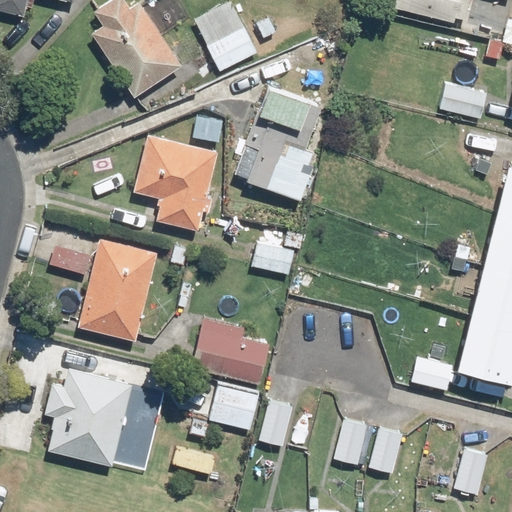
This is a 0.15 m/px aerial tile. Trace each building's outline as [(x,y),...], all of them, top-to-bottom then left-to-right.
[(31,0),(0,0),(0,2),(29,10),(31,0)] [(132,0),(107,0),(98,6),(107,20),(96,27),(137,91),(186,59),(147,0),(138,0),(134,3),(132,0)] [(236,0),(229,0),(196,18),(222,68),(261,48),(236,0)] [(465,0),(398,0),(398,2),(461,18),(465,0)] [(505,16),(475,10),(471,30),(501,36),(505,16)] [(494,86),(447,76),(441,104),(488,114),(494,86)] [(276,77),(266,104),(309,120),(319,93),(276,77)] [(326,145),(255,122),(239,168),(310,192),(326,145)] [(511,135),(511,133),(475,125),(470,145),(508,154),(511,135)] [(149,129),(137,183),(166,190),(161,215),(203,225),(221,144),(149,129)] [(511,178),(465,354),(511,366),(511,178)] [(163,245),(108,232),(86,320),(141,334),(163,245)] [(299,243),(260,234),(254,262),(294,270),(299,243)] [(52,237),(46,258),(85,269),(91,249),(52,237)] [(250,321),(209,313),(200,363),(264,374),(271,336),(248,332),(250,321)] [(456,358),(420,351),(415,376),(451,383),(456,358)] [(67,380),(56,377),(49,409),(58,411),(51,443),(117,458),(136,375),(71,360),(67,380)] [(189,371),(180,408),(254,425),(262,388),(189,371)] [(284,442),(295,402),(274,396),(262,436),(284,442)] [(375,421),(347,414),(336,455),(364,463),(375,421)] [(406,428),(382,421),(371,463),(394,469),(406,428)] [(491,448),(466,443),(457,485),(483,490),(491,448)]
